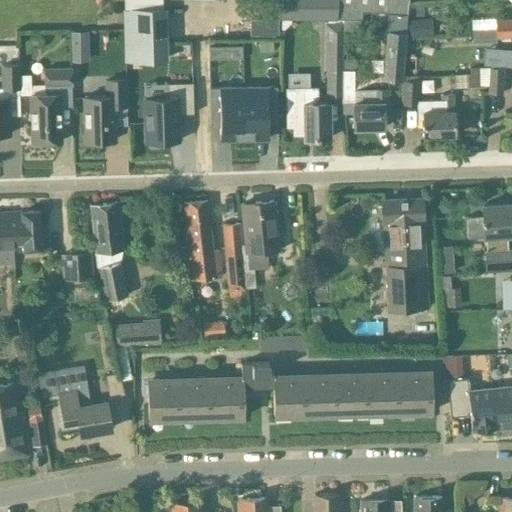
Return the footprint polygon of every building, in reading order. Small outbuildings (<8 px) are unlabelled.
[(123,0),(124,57),(167,55),(165,9),(161,9),(160,0),(123,0)] [(335,12),(361,14),(361,11),(407,13),(408,0),(278,0),(278,19),(334,18),(335,12)] [(447,4),(431,5),(431,16),(447,16),(447,4)] [(406,31),(407,14),(387,13),(385,30),(406,31)] [(511,17),(472,19),(472,29),(511,27),(511,17)] [(431,18),(408,19),(409,35),(432,34),(431,18)] [(251,20),(250,34),(277,35),(277,21),(263,20),(251,20)] [(472,29),(472,43),(496,42),(496,38),(511,37),(511,27),(472,29)] [(383,79),(402,80),(403,77),(406,38),(405,38),(406,31),(385,30),(383,79)] [(259,40),(259,50),(273,50),(273,40),(259,40)] [(209,47),(209,59),(222,59),(222,46),(209,47)] [(327,97),(341,97),(341,58),(342,58),(342,47),(325,47),(325,62),(327,62),(327,97)] [(511,49),(504,49),(503,66),(511,66),(511,49)] [(341,58),(341,97),(342,102),(341,113),(353,113),(353,127),(383,127),(383,116),(390,116),(390,88),(354,88),(354,58),(342,58),(341,58)] [(20,89),(19,64),(0,64),(0,66),(1,87),(1,89),(7,89),(20,89)] [(479,67),(470,67),(470,74),(468,74),(468,86),(479,86),(479,67)] [(489,67),(487,92),(503,93),(504,67),(489,67)] [(45,94),(30,95),(31,141),(61,140),(60,110),(59,86),(72,86),(71,68),(43,69),(44,86),(45,86),(45,94)] [(417,76),(403,77),(402,80),(404,80),(402,104),(416,104),(418,119),(422,118),(423,135),(453,134),(452,94),(440,95),(440,100),(419,99),(419,80),(416,80),(417,76)] [(126,104),(125,78),(105,79),(106,95),(83,95),(85,139),(114,138),(113,105),(126,104)] [(168,97),(144,97),(146,141),(149,141),(149,147),(163,147),(163,141),(178,140),(177,113),(193,113),(192,82),(167,83),(168,97)] [(277,86),(243,87),(244,139),(268,138),(267,124),(277,124),(277,86)] [(1,89),(1,87),(0,87),(0,134),(8,134),(7,97),(7,89),(1,89)] [(220,139),(244,139),(243,87),(209,87),(210,124),(220,124),(220,139)] [(316,88),(285,88),(286,126),(293,126),(293,134),(303,134),(303,138),(329,137),(328,102),(316,102),(316,88)] [(423,263),(420,199),(382,201),(388,309),(427,307),(425,263),(423,263)] [(212,251),(206,200),(181,203),(192,279),(220,276),(217,251),(212,251)] [(266,251),(277,249),(272,200),(242,203),(246,252),(248,270),(268,268),(266,251)] [(90,205),(95,253),(122,249),(117,202),(90,205)] [(482,215),(466,216),(467,237),(486,236),(486,250),(485,251),(486,268),(511,267),(511,249),(508,249),(508,235),(511,234),(511,202),(482,204),(482,215)] [(39,210),(0,212),(0,251),(13,251),(41,249),(39,210)] [(221,224),(228,289),(246,288),(241,242),(239,222),(221,224)] [(90,252),(75,253),(76,266),(77,279),(92,278),(90,252)] [(98,265),(105,299),(125,295),(128,294),(120,260),(98,265)] [(452,263),(438,264),(439,273),(452,272),(452,263)] [(450,287),(449,275),(440,276),(441,288),(450,287)] [(97,286),(73,287),(74,301),(98,300),(97,286)] [(450,287),(443,288),(444,307),(458,306),(457,287),(450,287)] [(101,308),(89,310),(92,324),(103,322),(101,308)] [(223,335),(222,322),(207,323),(206,313),(200,314),(203,337),(223,335)] [(159,343),(158,319),(141,321),(141,323),(114,324),(116,346),(136,345),(159,343)] [(8,326),(0,327),(0,341),(10,340),(8,326)] [(308,349),(308,335),(259,337),(259,351),(308,349)] [(256,362),(257,386),(272,386),(273,416),(312,414),(311,378),(273,379),(273,373),(267,373),(267,361),(256,362)] [(257,386),(256,362),(239,362),(240,380),(209,380),(210,418),(242,417),(241,387),(257,386)] [(83,364),(36,372),(40,396),(59,393),(64,423),(77,421),(80,434),(110,428),(106,401),(89,404),(85,378),(83,364)] [(511,385),(491,388),(490,388),(494,427),(495,427),(511,425),(511,366),(511,370),(511,385)] [(461,369),(442,370),(442,379),(446,379),(461,377),(461,369)] [(123,394),(120,372),(105,375),(108,396),(123,394)] [(389,375),(390,412),(430,411),(429,374),(389,375)] [(390,412),(389,375),(350,376),(351,413),(390,412)] [(350,376),(311,378),(312,414),(351,413),(350,376)] [(461,377),(446,379),(450,417),(470,415),(471,430),(494,427),(490,388),(469,390),(467,377),(461,377)] [(209,380),(179,381),(180,419),(210,418),(209,380)] [(180,419),(179,381),(147,382),(148,420),(180,419)] [(16,412),(12,382),(0,383),(0,458),(27,455),(21,412),(16,412)] [(45,444),(40,407),(27,409),(32,446),(45,444)] [(467,489),(461,489),(461,502),(467,502),(473,502),(473,489),(467,489)] [(337,511),(337,494),(314,494),(314,511),(337,511)] [(440,511),(441,496),(414,496),(413,511),(440,511)] [(511,511),(511,497),(500,497),(499,511),(511,511)] [(263,511),(262,498),(240,499),(240,511),(263,511)] [(388,511),(388,498),(360,499),(360,511),(388,511)] [(198,511),(198,501),(172,503),(172,511),(198,511)]
